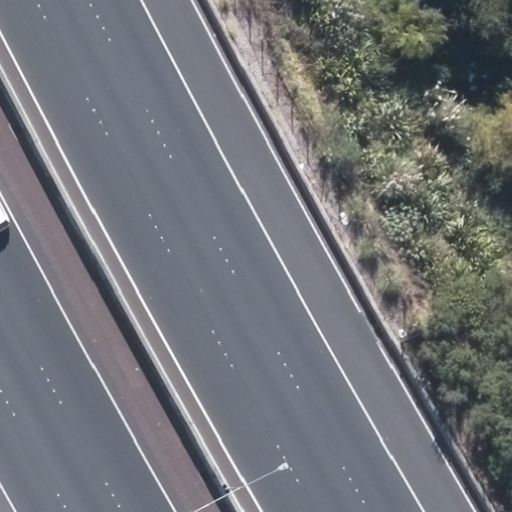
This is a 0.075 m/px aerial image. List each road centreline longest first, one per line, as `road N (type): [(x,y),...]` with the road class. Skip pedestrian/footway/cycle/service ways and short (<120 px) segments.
road 1 (motorway): [(57,0),(339,511)]
road 2 (motorway): [(94,511),(0,336)]
